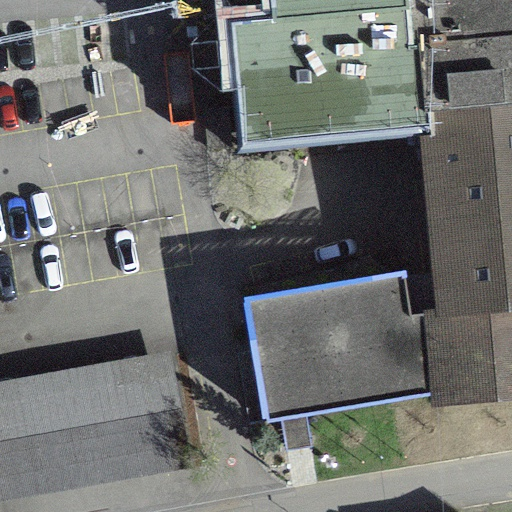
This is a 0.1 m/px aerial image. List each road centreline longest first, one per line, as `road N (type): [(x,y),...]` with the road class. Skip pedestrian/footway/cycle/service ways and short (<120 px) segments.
road 1 (unknown): [(152,0),(158,129),(122,149),(0,167)]
road 2 (residential): [(314,511),(511,475)]
